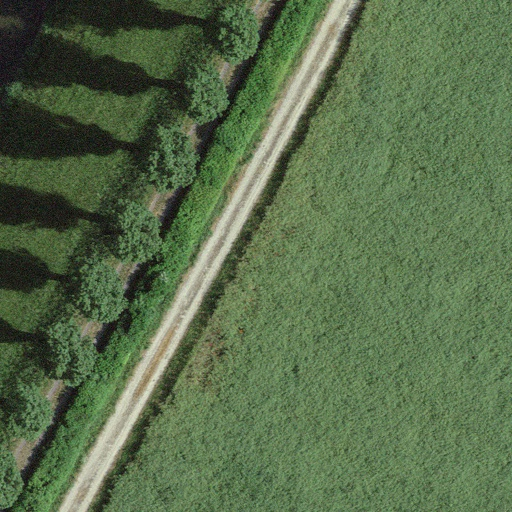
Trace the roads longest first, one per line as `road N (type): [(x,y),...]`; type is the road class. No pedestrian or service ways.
road 1 (track): [(346,0),(76,511)]
road 2 (track): [(277,0),(0,507)]
